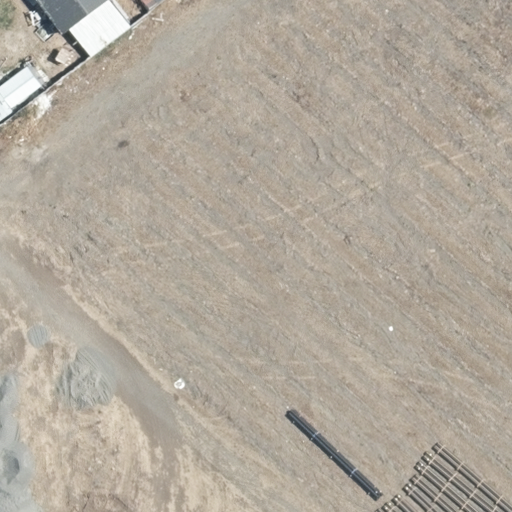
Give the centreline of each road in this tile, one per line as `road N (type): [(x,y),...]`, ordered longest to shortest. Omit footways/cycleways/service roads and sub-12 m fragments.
road 1 (unknown): [(72,511),(511,179)]
road 2 (unknown): [(0,295),(120,511)]
